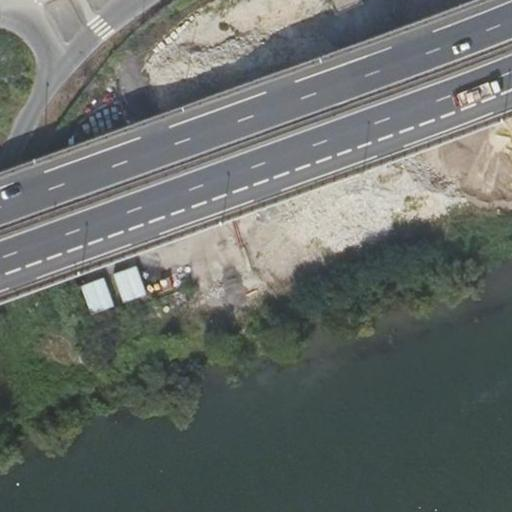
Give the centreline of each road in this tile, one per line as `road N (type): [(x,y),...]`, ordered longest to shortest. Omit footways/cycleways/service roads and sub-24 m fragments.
road 1 (primary): [(0,259),(511,67)]
road 2 (primary): [(511,11),(0,202)]
